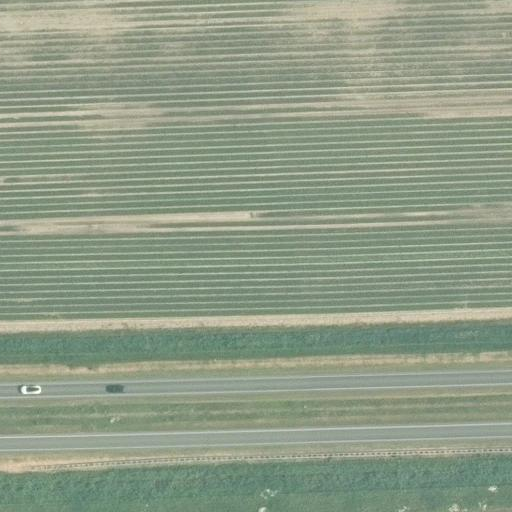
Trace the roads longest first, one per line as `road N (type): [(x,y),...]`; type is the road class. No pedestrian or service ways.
road 1 (trunk): [(511,378),(0,393)]
road 2 (trunk): [(0,444),(511,429)]
